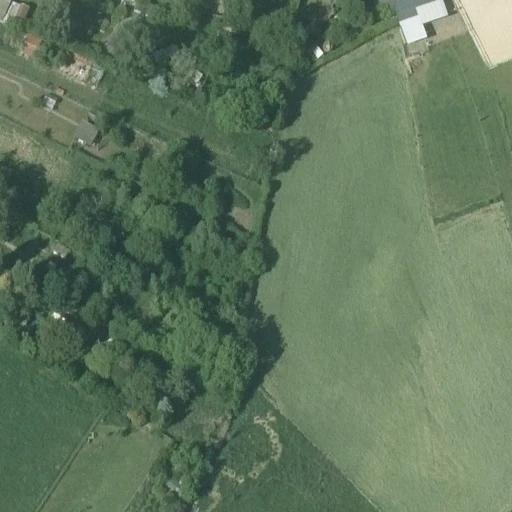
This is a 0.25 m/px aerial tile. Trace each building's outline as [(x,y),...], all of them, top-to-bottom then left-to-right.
[(395,0),(373,0),(372,15),(394,17),(396,4),(395,0)] [(407,0),(396,4),(394,17),(405,50),(426,43),(422,30),(448,21),(440,0),(407,0)] [(0,26),(1,27),(10,6),(0,1),(0,26)] [(152,10),(137,5),(133,15),(148,21),(152,10)] [(10,6),(1,27),(5,29),(8,22),(14,7),(10,6)] [(14,7),(8,22),(22,28),(28,13),(14,7)] [(26,39),(18,56),(31,62),(39,45),(26,39)] [(128,55),(112,41),(99,57),(115,70),(128,55)] [(313,68),(323,59),(310,44),(300,52),(313,68)] [(169,53),(152,59),(157,75),(175,68),(169,53)] [(93,67),(62,54),(54,72),(85,86),(93,67)] [(98,135),(81,126),(71,144),(89,153),(98,135)] [(0,181),(6,185),(10,178),(0,171),(0,181)]
